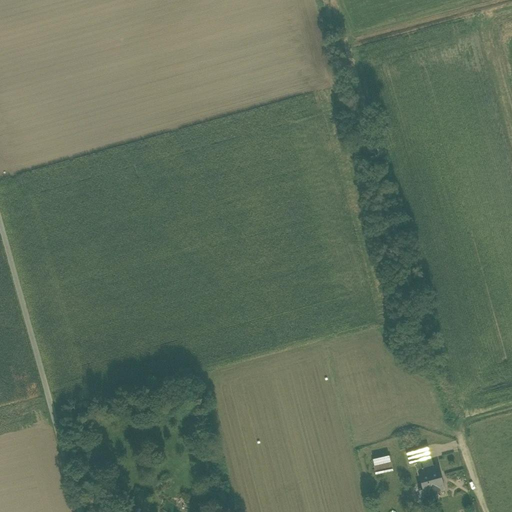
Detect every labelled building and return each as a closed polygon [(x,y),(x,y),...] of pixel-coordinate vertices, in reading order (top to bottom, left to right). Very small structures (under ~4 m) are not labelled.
[(406,454),(410,466),(417,464),(431,460),(428,448),(406,454)] [(372,461),(374,467),(392,463),(390,457),(372,461)] [(417,464),(419,473),(434,469),(431,460),(417,464)] [(374,467),(376,475),(393,471),(392,463),(374,467)] [(438,468),(434,469),(419,473),(423,485),(419,487),(422,496),(430,494),(436,497),(439,491),(444,490),(438,468)]
